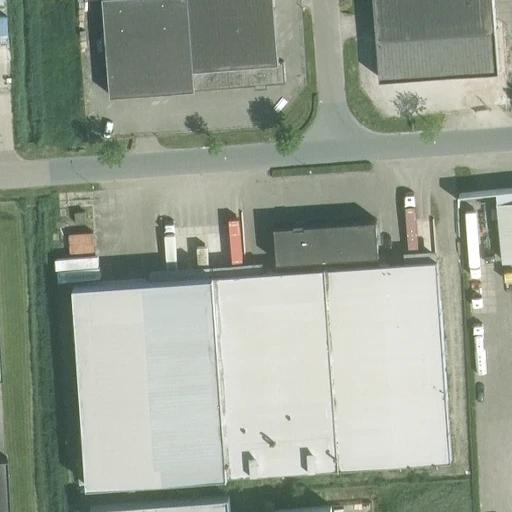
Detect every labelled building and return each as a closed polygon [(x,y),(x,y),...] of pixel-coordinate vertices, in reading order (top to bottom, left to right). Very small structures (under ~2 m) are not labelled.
[(103,0),(111,94),(195,88),(210,87),(234,86),(241,86),(286,82),(284,61),(279,61),(274,0),(103,0)] [(374,0),(377,39),(382,38),(383,43),(378,43),(379,62),(414,59),(413,41),(408,41),(408,36),(496,30),(495,10),(494,0),(374,0)] [(511,199),(497,201),(503,260),(511,259),(511,199)] [(76,222),(86,222),(86,211),(75,212),(76,222)] [(379,255),(376,219),(305,224),(305,226),(295,226),(295,224),(275,226),(277,262),(279,262),(279,270),(74,284),(87,484),(452,459),(438,259),(378,263),(378,255),(379,255)] [(9,511),(6,456),(0,456),(0,511),(9,511)] [(231,511),(230,495),(92,505),(92,511),(231,511)]
